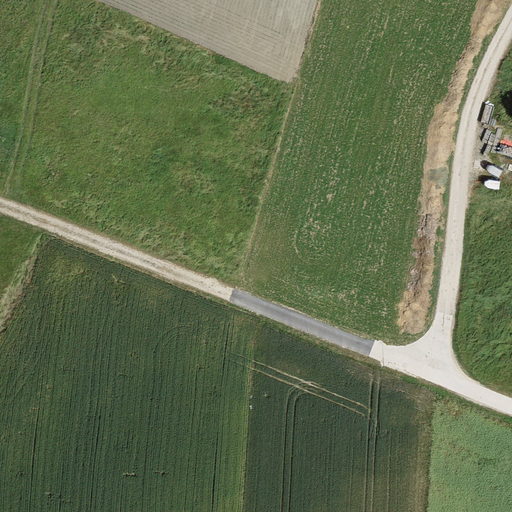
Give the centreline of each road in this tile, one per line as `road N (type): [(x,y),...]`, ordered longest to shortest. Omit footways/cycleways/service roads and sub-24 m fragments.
road 1 (track): [(436,374),(0,204)]
road 2 (track): [(511,21),(473,102),(436,374),(511,405)]
